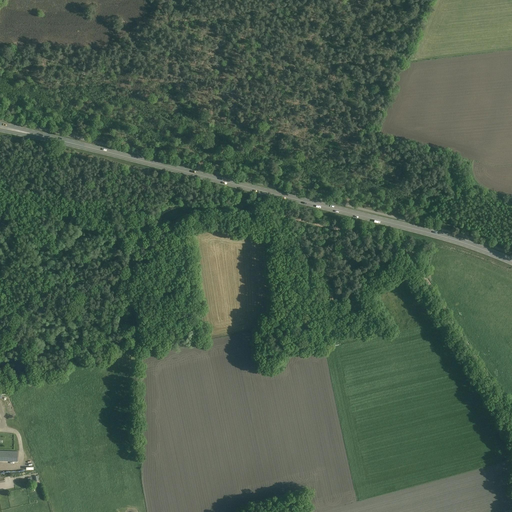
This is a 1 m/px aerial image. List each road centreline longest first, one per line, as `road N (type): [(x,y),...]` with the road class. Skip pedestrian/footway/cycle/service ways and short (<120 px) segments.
road 1 (track): [(0,315),(172,206),(255,206),(359,232),(412,255),(511,402)]
road 2 (primary): [(511,261),(440,235),(56,140)]
